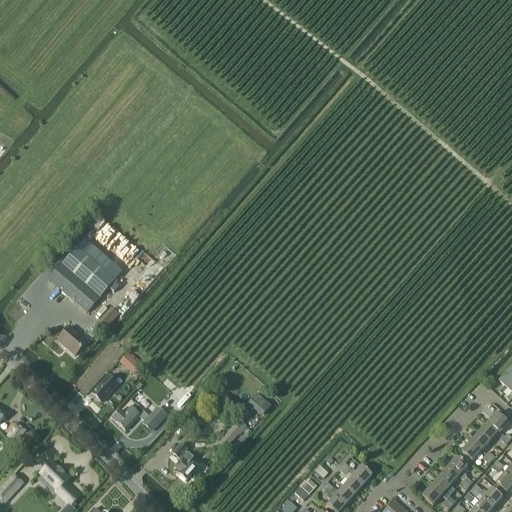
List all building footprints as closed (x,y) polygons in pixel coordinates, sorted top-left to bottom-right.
[(97,233),(93,238),(129,262),(138,247),(95,219),(90,228),(97,233)] [(86,315),(99,300),(114,283),(76,250),(48,282),(86,315)] [(146,264),(149,257),(140,253),(137,259),(146,264)] [(110,309),(95,326),(103,333),(118,316),(111,309),(110,309)] [(75,358),(87,343),(69,328),(57,342),(75,358)] [(125,356),(120,362),(132,372),(133,373),(133,372),(137,367),(125,356)] [(503,396),(508,390),(511,385),(511,370),(500,383),(504,387),(499,393),(503,396)] [(101,404),(117,386),(108,378),(103,383),(92,395),(101,404)] [(271,407),(257,395),(247,407),(262,418),(271,407)] [(125,433),(144,413),(135,405),(122,418),(118,414),(112,420),(125,433)] [(157,410),(145,423),(153,430),(165,417),(157,410)] [(499,434),(498,434),(500,436),(509,425),(508,425),(500,417),(497,415),(488,424),(499,434)] [(503,415),(500,417),(508,425),(511,422),(503,415)] [(239,421),(217,446),(224,452),(239,436),(247,428),(239,421)] [(11,423),(5,433),(21,443),(28,434),(11,423)] [(490,443),(498,434),(499,434),(488,424),(480,434),(490,443)] [(480,434),(471,444),(481,453),(490,443),(480,434)] [(509,443),(503,438),(500,441),(506,446),(509,443)] [(473,463),(481,453),(471,444),(463,454),(464,455),(471,461),(473,463)] [(180,446),(173,455),(179,460),(181,462),(174,470),(176,472),(175,473),(186,482),(189,479),(194,483),(199,478),(194,473),(195,472),(188,466),(193,460),(185,453),(186,451),(180,446)] [(486,457),(492,462),(495,459),(489,453),(486,457)] [(458,459),(449,469),(459,478),(463,482),(470,487),(473,484),(467,479),(466,475),(464,473),(468,468),(466,466),(471,461),(464,455),(460,460),(458,459)] [(489,466),(492,462),(486,457),(483,460),(489,466)] [(498,463),(495,466),(501,472),(504,469),(498,463)] [(51,464),(40,475),(57,492),(55,493),(70,507),(78,498),(64,485),(68,480),(62,475),(63,474),(58,469),(57,470),(51,464)] [(346,466),(342,469),(347,474),(351,470),(346,466)] [(501,472),(495,466),(492,469),(498,475),(501,472)] [(328,475),(319,467),(314,473),(323,480),(328,475)] [(361,467),(352,477),(363,486),(371,476),(361,467)] [(344,478),(347,474),(342,469),(339,473),(344,478)] [(451,488),(459,478),(449,469),(440,478),(451,488)] [(0,490),(0,501),(4,505),(23,485),(14,476),(0,490)] [(507,495),(511,489),(511,481),(506,476),(497,486),(507,495)] [(352,478),(343,487),(354,497),(363,486),(352,477),(352,478)] [(446,493),(451,488),(440,478),(432,488),(442,498),(447,502),(453,507),(455,504),(450,499),(451,497),(446,493)] [(463,482),(461,485),(467,490),(470,487),(463,482)] [(313,491),(305,483),(300,488),(308,496),(313,491)] [(324,487),(331,494),(334,490),(327,484),(324,487)] [(331,494),(324,487),(320,491),(327,497),(331,494)] [(343,487),(335,497),(345,506),(354,497),(343,487)] [(476,487),(473,490),(480,496),(483,493),(476,487)] [(433,508),(442,498),(432,488),(423,498),(433,508)] [(308,497),(299,490),(294,495),(303,503),(308,497)] [(480,496),(473,490),(470,493),(477,499),(480,496)] [(493,490),(484,500),(494,509),(503,500),(493,490)] [(331,502),(326,507),(330,511),(340,511),(345,506),(335,497),(331,494),(327,497),(327,498),(331,502)] [(477,511),(492,511),(494,509),(484,500),(476,510),(477,511)] [(289,502),(284,508),(288,511),(294,511),(297,510),(289,502)] [(384,511),(402,511),(403,511),(393,502),(384,511)] [(444,505),(450,510),(453,507),(447,502),(444,505)]
